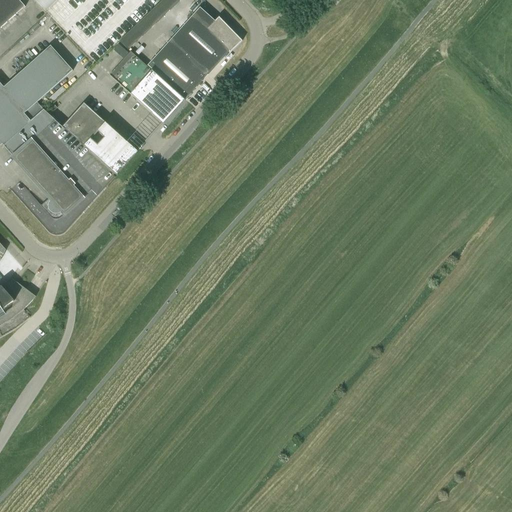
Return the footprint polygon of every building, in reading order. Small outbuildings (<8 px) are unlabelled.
[(0,0),(0,13),(8,23),(9,21),(16,16),(0,0)] [(25,7),(18,0),(0,0),(16,16),(25,7)] [(35,0),(44,10),(54,0),(35,0)] [(162,0),(119,41),(127,50),(180,0),(162,0)] [(200,8),(148,66),(185,100),(229,52),(230,53),(242,42),(219,18),(215,22),(200,8)] [(119,56),(124,50),(119,44),(113,50),(119,56)] [(32,122),(44,111),(37,103),(73,71),(51,46),(2,89),(32,122)] [(184,102),(185,101),(131,52),(109,76),(153,115),(160,121),(181,98),(183,100),(182,101),(184,102)] [(32,122),(2,89),(0,86),(0,142),(4,147),(32,122)] [(84,104),(62,128),(115,175),(117,176),(118,175),(117,174),(116,175),(114,173),(135,149),(127,143),(84,104)] [(32,122),(4,147),(50,198),(41,206),(20,182),(11,190),(50,233),(51,234),(52,235),(53,235),(54,236),(56,236),(57,236),(58,236),(60,236),(61,235),(62,235),(63,234),(64,234),(65,233),(66,232),(115,178),(114,177),(115,175),(62,128),(44,111),(32,122)] [(6,250),(0,243),(0,327),(10,321),(22,312),(33,301),(36,297),(10,278),(8,281),(6,283),(3,286),(1,288),(0,288),(0,261),(2,259),(3,256),(5,253),(6,250)]
